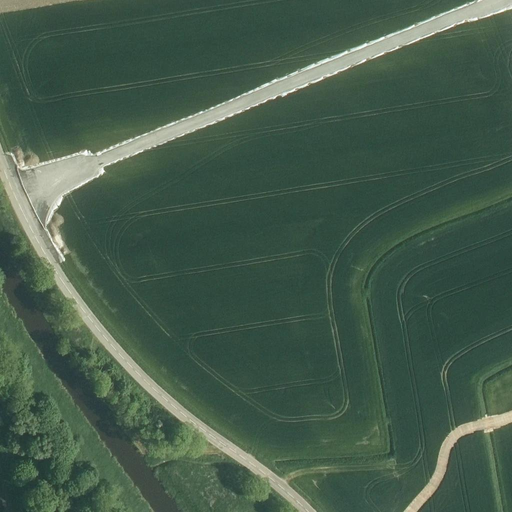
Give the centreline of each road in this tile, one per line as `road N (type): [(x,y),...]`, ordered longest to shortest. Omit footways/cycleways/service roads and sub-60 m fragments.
road 1 (tertiary): [(0,155),(37,242),(111,344),(161,395),(308,511)]
road 2 (track): [(511,204),(415,244),(382,265),(374,281),(406,458),(295,472),(281,486)]
